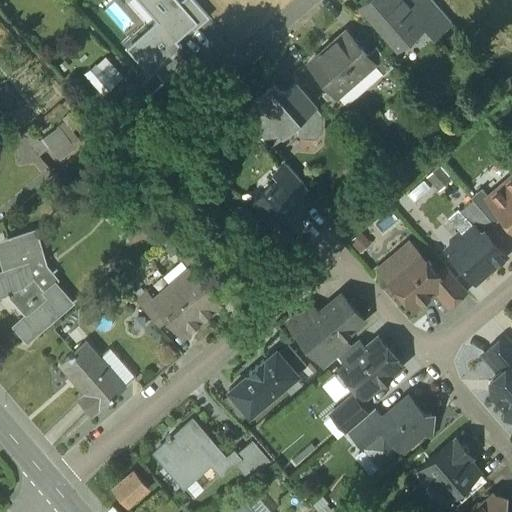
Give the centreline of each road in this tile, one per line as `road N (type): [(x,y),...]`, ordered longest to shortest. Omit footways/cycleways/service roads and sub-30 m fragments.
road 1 (residential): [(56,488),(339,264),(429,357)]
road 2 (residential): [(429,357),(511,458)]
